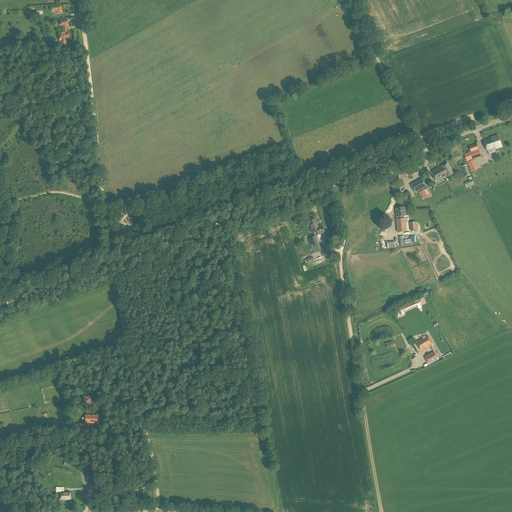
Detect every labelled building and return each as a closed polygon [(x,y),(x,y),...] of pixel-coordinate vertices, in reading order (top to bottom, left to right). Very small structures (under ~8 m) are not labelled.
[(67,31),(67,26),(68,26),(67,19),(60,20),(61,27),(63,27),(63,32),(59,32),(60,42),(60,45),(67,44),(67,41),(69,41),(68,31),(67,31)] [(495,149),(502,147),(498,135),(491,138),(484,141),(487,151),(495,149)] [(467,162),(481,157),(477,144),(469,147),(471,152),(464,155),(467,162)] [(471,172),(477,170),(473,160),(467,162),(471,172)] [(453,174),(447,163),(444,164),(441,165),(442,166),(431,172),(437,182),(447,176),(448,177),(453,174)] [(465,177),(470,175),(467,165),(462,167),(465,177)] [(411,175),(418,172),(416,166),(408,169),(411,175)] [(400,179),(407,176),(405,171),(398,173),(400,179)] [(416,193),(419,191),(427,187),(422,178),(411,184),(416,193)] [(467,188),(474,185),(472,180),(465,183),(467,188)] [(432,194),(428,187),(419,191),(423,199),(432,194)] [(397,217),(405,216),(404,208),(396,208),(397,217)] [(322,226),(318,227),(315,219),(308,221),(312,233),(313,233),(314,235),(317,234),(317,235),(324,233),(322,226)] [(398,232),(406,231),(405,219),(397,220),(398,232)] [(314,254),(321,251),(316,236),(308,239),(314,254)] [(405,308),(421,303),(420,299),(404,303),(405,308)] [(428,348),(433,345),(427,336),(416,342),(421,351),(427,348),(428,348)] [(429,365),(439,360),(434,351),(424,357),(429,365)] [(91,474),(85,475),(87,483),(93,482),(91,474)]
